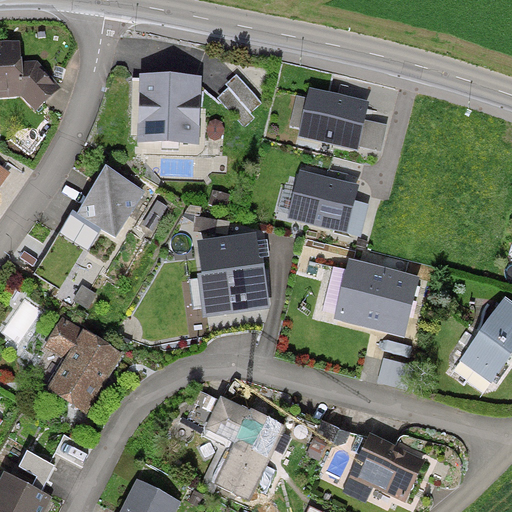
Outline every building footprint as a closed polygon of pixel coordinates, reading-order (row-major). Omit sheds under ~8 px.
[(21,40),(0,41),(0,96),(20,96),(19,77),(23,77),(22,61),(21,40)] [(37,60),(22,61),(23,77),(19,77),(20,96),(36,110),(61,87),(37,60)] [(140,74),(137,142),(199,144),(202,76),(140,74)] [(262,101),(237,74),(226,84),(229,88),(218,99),(244,127),(255,118),(250,113),(262,101)] [(369,101),(310,87),(307,98),(297,95),(290,125),(301,127),(298,137),(357,150),(358,146),(365,119),(369,101)] [(380,152),(387,124),(365,119),(358,146),(380,152)] [(0,187),(11,172),(0,164),(0,187)] [(77,212),(76,214),(101,229),(115,236),(145,191),(106,164),(77,212)] [(359,184),(300,169),(288,219),(347,233),(355,200),(359,184)] [(369,204),(355,200),(347,233),(361,237),(369,204)] [(88,251),(101,229),(76,214),(77,212),(73,209),(59,233),(88,251)] [(229,220),(196,217),(194,231),(228,234),(229,220)] [(202,307),(203,317),(270,308),(263,257),(260,257),(258,240),(257,232),(197,240),(202,273),(197,273),(198,278),(202,307)] [(258,240),(260,257),(263,257),(270,256),(267,239),(258,240)] [(336,314),(334,319),(404,337),(420,276),(350,258),(347,270),(336,314)] [(336,314),(347,270),(333,266),(323,311),(336,314)] [(202,307),(198,278),(189,279),(193,308),(202,307)] [(97,293),(82,285),(73,300),(88,308),(97,293)] [(511,301),(506,297),(459,359),(491,383),(511,354),(511,301)] [(65,358),(46,389),(86,413),(123,353),(63,316),(45,346),(65,358)] [(414,365),(383,358),(377,383),(407,390),(414,365)] [(183,424),(202,434),(219,399),(200,390),(183,424)] [(232,449),(214,484),(249,501),(274,450),(283,433),(287,426),(251,408),(250,410),(221,395),(219,399),(202,434),(232,449)] [(291,437),(283,433),(274,450),(282,454),(291,437)] [(370,433),(349,477),(373,488),(404,502),(425,459),(370,433)] [(55,465),(27,450),(19,466),(37,476),(32,486),(41,491),(55,465)] [(4,472),(0,480),(0,511),(45,511),(53,497),(41,491),(32,486),(4,472)] [(365,502),(373,488),(349,477),(342,492),(365,502)] [(137,478),(119,511),(175,511),(182,501),(137,478)]
